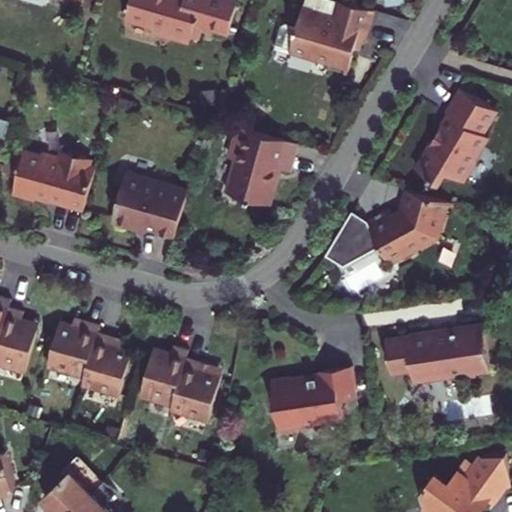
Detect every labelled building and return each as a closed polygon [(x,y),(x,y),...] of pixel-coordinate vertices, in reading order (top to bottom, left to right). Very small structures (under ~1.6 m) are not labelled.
[(123,0),(120,11),(148,19),(146,22),(164,28),(165,31),(179,35),(185,30),(193,32),(198,17),(205,19),(204,22),(221,28),(229,0),(123,0)] [(371,4),(357,0),(334,0),(332,11),(300,2),(287,46),(326,57),(324,63),(343,69),(349,50),(347,47),(350,45),(355,30),(362,32),(371,4)] [(425,137),(411,161),(433,175),(440,165),(457,174),(470,153),(468,152),(481,129),(477,125),(490,104),(455,83),(442,106),(442,110),(437,118),(437,127),(431,128),(431,136),(425,137)] [(290,135),(238,120),(235,128),(229,127),(222,149),(229,151),(220,184),(263,196),(273,161),(283,163),(290,135)] [(45,196),(79,205),(92,160),(86,158),(79,151),(65,147),(57,151),(43,148),(37,151),(16,146),(9,168),(12,175),(9,189),(30,195),(32,188),(46,192),(45,196)] [(170,231),(184,185),(121,167),(108,213),(111,218),(125,222),(129,218),(170,231)] [(433,229),(443,195),(401,183),(395,200),(397,205),(388,211),(384,206),(363,219),(365,223),(352,230),(353,231),(332,244),(326,240),(318,253),(338,265),(376,241),(386,257),(433,229)] [(352,230),(365,223),(363,219),(345,208),(326,240),(332,244),(353,231),(352,230)] [(0,357),(20,364),(32,323),(14,318),(17,309),(19,303),(5,298),(7,292),(0,289),(0,357)] [(34,314),(17,309),(14,318),(32,323),(34,314)] [(81,312),(73,309),(70,318),(79,321),(81,312)] [(70,318),(58,314),(44,358),(80,369),(78,377),(114,388),(127,344),(113,340),(105,338),(108,328),(94,324),(96,317),(81,312),(79,321),(70,318)] [(404,334),(381,338),(386,367),(407,364),(408,374),(434,370),(435,372),(450,370),(455,373),(465,371),(470,365),(471,366),(485,363),(479,321),(431,329),(429,326),(427,325),(404,328),(404,334)] [(116,331),(108,328),(105,338),(113,340),(116,331)] [(168,344),(151,338),(149,347),(166,352),(168,344)] [(168,398),(167,402),(203,413),(216,369),(195,362),(197,354),(182,350),(184,343),(170,339),(168,344),(166,352),(149,347),(136,388),(168,398)] [(195,362),(216,369),(219,361),(197,354),(195,362)] [(287,367),(268,370),(275,420),(308,415),(308,413),(340,408),(337,389),(353,387),(348,355),(320,360),(308,365),(303,368),(294,376),(287,367)] [(2,447),(0,446),(0,485),(9,483),(2,447)] [(416,488),(418,504),(429,511),(467,511),(467,508),(477,507),(484,497),(482,487),(499,484),(506,483),(501,449),(477,453),(462,474),(452,467),(443,479),(430,469),(416,488)] [(40,485),(61,507),(88,481),(66,459),(40,485)] [(99,511),(109,502),(88,481),(61,507),(65,511),(99,511)] [(212,511),(222,484),(212,481),(200,511),(212,511)] [(482,487),(484,497),(488,500),(499,484),(482,487)]
